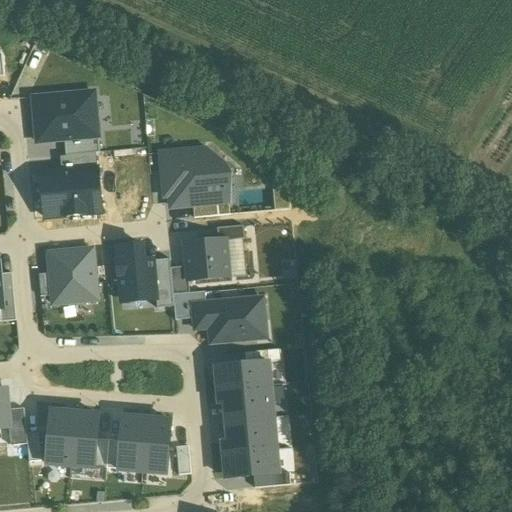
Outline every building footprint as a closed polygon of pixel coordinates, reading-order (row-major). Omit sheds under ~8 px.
[(37,143),(66,141),(99,138),(95,95),(33,100),(37,143)] [(100,155),(99,138),(66,141),(67,158),(96,155),(100,155)] [(161,155),(165,196),(173,195),(174,209),(194,209),(229,205),(225,167),(206,151),(161,155)] [(60,158),(61,175),(98,172),(96,155),(67,158),(60,158)] [(61,175),(42,176),(46,220),(101,216),(98,172),(61,175)] [(289,197),(274,185),(274,212),(290,211),(289,197)] [(194,209),(195,220),(230,216),(229,205),(194,209)] [(243,229),(218,231),(219,243),(226,242),(244,241),(243,229)] [(219,243),(185,245),(187,269),(188,282),(229,279),(226,242),(219,243)] [(122,304),(157,301),(154,262),(145,263),(144,247),(117,249),(122,304)] [(94,252),(49,255),(50,275),(52,297),(53,305),(98,301),(94,252)] [(158,310),(175,309),(174,296),(171,270),(171,261),(154,262),(157,301),(158,310)] [(188,282),(187,269),(171,270),(174,296),(189,295),(188,282)] [(17,322),(12,275),(0,276),(0,279),(3,310),(1,310),(2,324),(17,322)] [(52,297),(50,275),(39,276),(41,297),(52,297)] [(189,295),(174,296),(175,309),(176,321),(193,320),(192,307),(206,306),(205,294),(189,295)] [(267,340),(264,301),(206,306),(192,307),(193,320),(194,332),(209,331),(210,344),(267,340)] [(216,369),(218,392),(271,387),(269,364),(216,369)] [(271,387),(218,392),(219,405),(226,405),(228,424),(237,423),(274,420),(271,387)] [(0,391),(0,430),(9,430),(8,415),(6,391),(0,391)] [(76,415),(52,413),(47,465),(71,467),(76,415)] [(25,414),(8,415),(9,430),(11,449),(27,447),(25,414)] [(71,467),(95,470),(99,417),(76,415),(71,467)] [(148,422),(124,420),(120,472),(144,474),(148,422)] [(274,420),(237,423),(228,424),(230,443),(223,444),(224,456),(277,451),(274,420)] [(144,474),(167,476),(171,423),(148,422),(144,474)] [(180,477),(191,476),(189,448),(177,449),(180,477)] [(277,451),(224,456),(226,480),(279,475),(277,451)]
